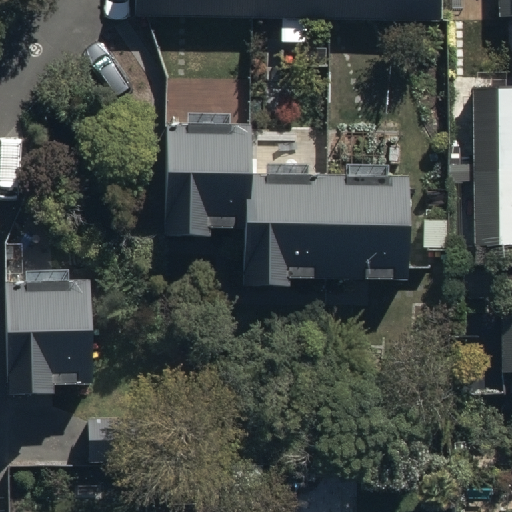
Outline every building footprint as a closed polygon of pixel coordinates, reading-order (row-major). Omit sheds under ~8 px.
[(436,0),(137,0),(138,14),(436,19),(436,0)] [(511,66),(469,67),(471,232),(511,231),(511,297),(499,298),(500,359),(511,359),(511,66)] [(168,119),(164,226),(242,230),(240,267),(401,274),(406,175),(248,168),(250,122),(168,119)] [(6,382),(91,380),(90,277),(4,279),(6,382)] [(155,408),(87,408),(87,453),(156,452),(155,408)] [(511,511),(511,500),(494,500),(494,511),(511,511)]
